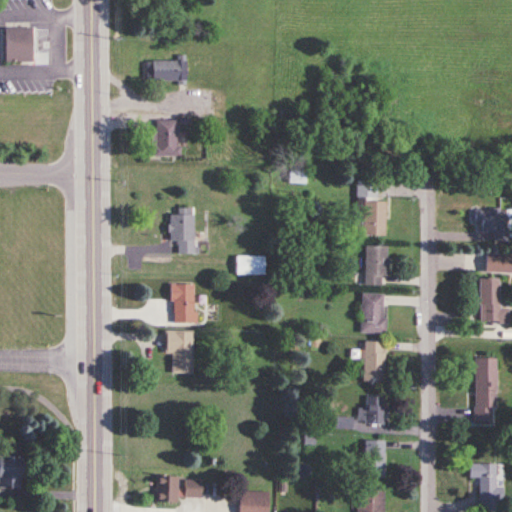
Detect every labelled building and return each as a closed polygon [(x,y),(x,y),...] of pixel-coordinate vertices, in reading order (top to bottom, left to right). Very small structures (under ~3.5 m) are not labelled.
[(4,63),(32,63),(32,29),(4,29),(4,63)] [(185,60),(146,60),(146,82),(185,82),(185,60)] [(154,156),(178,156),(178,120),(154,120),(154,156)] [(384,235),(385,200),(376,200),(376,182),(356,181),(356,197),(363,197),(362,235),(384,235)] [(169,213),(169,241),(177,241),(177,253),(193,253),(193,208),(177,208),(177,213),(169,213)] [(475,232),(504,232),(504,208),(475,208),(475,232)] [(386,245),(364,245),(364,285),(386,285),(386,245)] [(484,271),(511,271),(511,253),(484,254),(484,271)] [(265,254),(235,254),(235,275),(265,275),(265,254)] [(479,322),(508,323),(508,308),(498,308),(498,278),(479,278),(479,322)] [(171,284),(171,323),(194,323),(194,284),(171,284)] [(359,332),(383,332),(383,293),(359,293),(359,332)] [(171,353),(171,373),(191,373),(191,330),(164,330),(164,353),(171,353)] [(383,341),(363,341),(363,381),(383,381),(383,341)] [(473,422),(495,422),(495,358),(473,358),(473,422)] [(364,424),(384,424),(384,396),(364,396),(364,424)] [(383,477),(383,440),(362,440),(362,477),(383,477)] [(0,486),(20,487),(20,455),(0,455),(0,486)] [(477,511),(496,511),(496,463),(468,463),(468,478),(477,478),(477,511)] [(174,497),(199,498),(200,480),(182,479),(182,487),(174,487),(175,476),(155,475),(155,501),(173,502),(174,497)] [(383,511),(384,489),(351,488),(350,503),(356,503),(355,511),(383,511)] [(266,511),(267,491),(237,491),(236,511),(266,511)]
